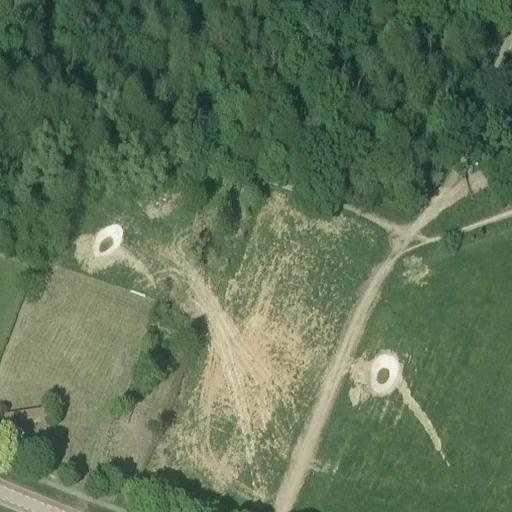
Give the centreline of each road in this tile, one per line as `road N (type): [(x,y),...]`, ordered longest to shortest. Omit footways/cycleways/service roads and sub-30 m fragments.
road 1 (track): [(390,255),(279,511)]
road 2 (track): [(511,19),(435,209),(404,233)]
road 3 (track): [(404,233),(228,163)]
road 4 (track): [(228,163),(231,113),(284,0)]
road 5 (track): [(511,209),(390,255)]
